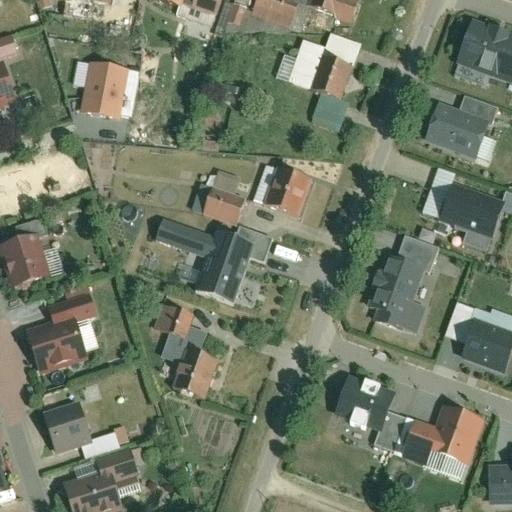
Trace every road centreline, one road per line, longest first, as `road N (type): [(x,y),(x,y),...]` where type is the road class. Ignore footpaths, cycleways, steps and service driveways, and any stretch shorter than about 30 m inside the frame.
road 1 (residential): [(428,0),(309,336)]
road 2 (residential): [(309,336),(511,411)]
road 3 (residential): [(309,336),(248,511)]
road 4 (residential): [(0,342),(43,511)]
road 5 (track): [(263,470),(383,511)]
